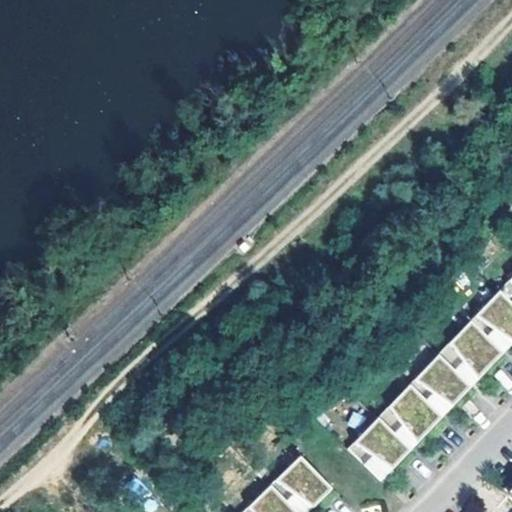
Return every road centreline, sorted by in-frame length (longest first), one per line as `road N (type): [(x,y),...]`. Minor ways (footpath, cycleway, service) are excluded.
road 1 (track): [(511,16),(272,254),(111,389),(0,508)]
road 2 (residential): [(426,511),(511,422)]
